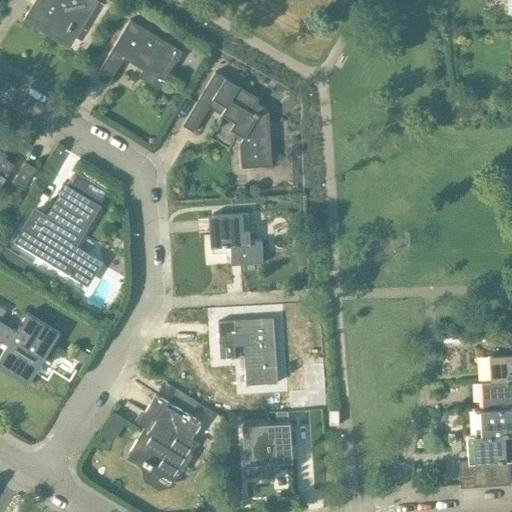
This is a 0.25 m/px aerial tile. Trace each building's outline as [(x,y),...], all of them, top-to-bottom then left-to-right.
[(78,28),(94,0),(27,0),(32,3),(23,17),(63,42),(74,25),(78,28)] [(181,51),(130,20),(96,75),(109,82),(124,57),(147,70),(143,78),(157,86),(160,81),(162,83),(166,75),(165,74),(173,60),(175,61),(181,51)] [(221,113),(223,114),(248,130),(240,143),(242,167),(272,165),(270,111),(266,111),(266,107),(257,102),(260,98),(215,71),(182,125),(194,132),(211,103),(223,110),(221,113)] [(0,185),(13,164),(3,158),(6,153),(0,149),(0,185)] [(25,161),(11,183),(22,189),(35,168),(25,161)] [(34,210),(15,241),(71,275),(77,264),(79,265),(83,259),(81,258),(84,253),(73,247),(97,206),(65,187),(47,218),(34,210)] [(230,246),(230,254),(231,265),(263,263),(261,238),(250,239),(249,228),(246,228),(245,216),(212,218),(213,247),(230,246)] [(28,261),(4,246),(0,252),(0,258),(21,271),(28,261)] [(0,355),(0,370),(27,387),(60,332),(27,312),(16,330),(0,320),(6,310),(0,306),(0,341),(6,346),(0,355)] [(277,383),(273,318),(217,321),(218,336),(242,335),(243,356),(239,356),(240,366),(244,366),(245,385),(277,383)] [(511,353),(491,355),(493,380),(493,382),(511,380),(511,353)] [(484,381),(485,408),(486,409),(511,407),(511,380),(493,382),(493,380),(484,381)] [(155,393),(137,421),(136,422),(143,426),(126,454),(128,455),(129,453),(143,461),(142,463),(159,474),(160,474),(160,477),(168,482),(170,481),(171,481),(174,480),(178,472),(178,470),(187,455),(189,454),(194,446),(194,444),(194,442),(189,439),(201,421),(155,393)] [(477,408),(478,434),(478,435),(510,433),(510,434),(511,433),(511,407),(486,409),(485,408),(477,408)] [(338,425),(337,411),(327,412),(327,425),(338,425)] [(289,423),(242,426),(245,465),(292,462),(289,423)] [(510,433),(478,435),(478,434),(470,434),(471,461),(471,462),(484,461),(496,460),(509,459),(509,460),(511,460),(510,434),(510,433)] [(509,459),(496,460),(498,485),(510,484),(509,460),(509,459)] [(496,460),(484,461),(485,486),(498,485),(496,460)] [(458,462),(460,487),(473,487),(471,462),(471,461),(458,462)] [(484,461),(471,462),(473,487),(485,486),(484,461)]
